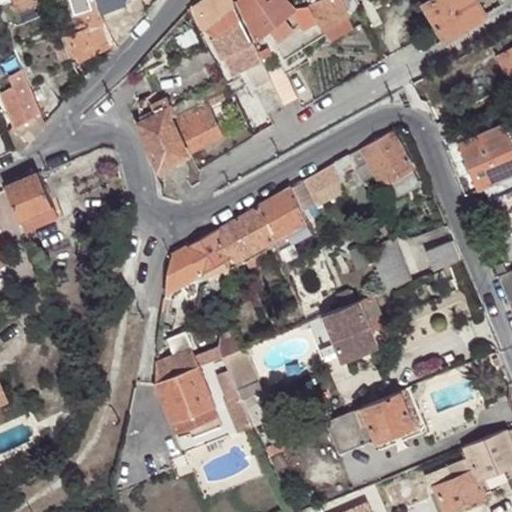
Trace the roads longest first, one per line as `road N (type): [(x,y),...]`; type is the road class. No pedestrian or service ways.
road 1 (residential): [(511,349),(415,116),(381,115),(203,218),(164,222)]
road 2 (residential): [(511,10),(207,187),(164,222)]
road 3 (residential): [(72,136),(65,131),(68,113),(179,0)]
road 4 (residential): [(164,222),(149,211),(131,146),(119,135),(72,136)]
